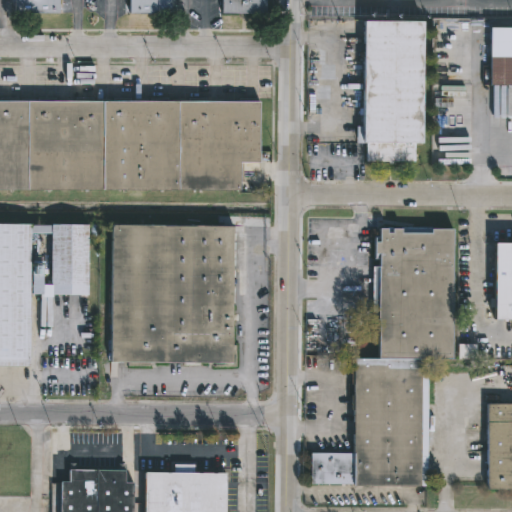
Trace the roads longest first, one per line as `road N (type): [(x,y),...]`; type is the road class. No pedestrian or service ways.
road 1 (residential): [(296,0),(287,511)]
road 2 (residential): [(297,51),(0,49)]
road 3 (residential): [(0,415),(288,417)]
road 4 (residential): [(511,196),(290,194)]
